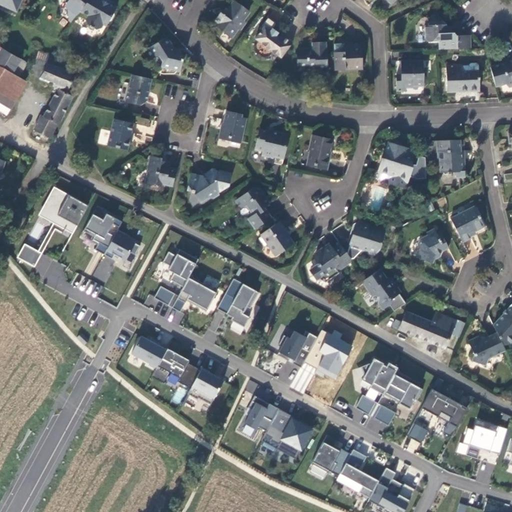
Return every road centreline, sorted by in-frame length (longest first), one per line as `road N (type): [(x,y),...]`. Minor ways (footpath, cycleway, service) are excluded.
road 1 (residential): [(0,126),(68,171),(230,250),(511,407)]
road 2 (residential): [(120,319),(147,316),(437,475)]
road 3 (residential): [(13,511),(120,319)]
road 4 (residential): [(217,62),(299,107),(367,119)]
road 5 (residential): [(507,251),(471,269),(461,297),(485,303),(511,265)]
road 6 (residential): [(507,251),(482,114)]
road 7 (residential): [(342,1),(378,31),(380,119)]
road 8 (residential): [(317,233),(348,194),(367,119)]
